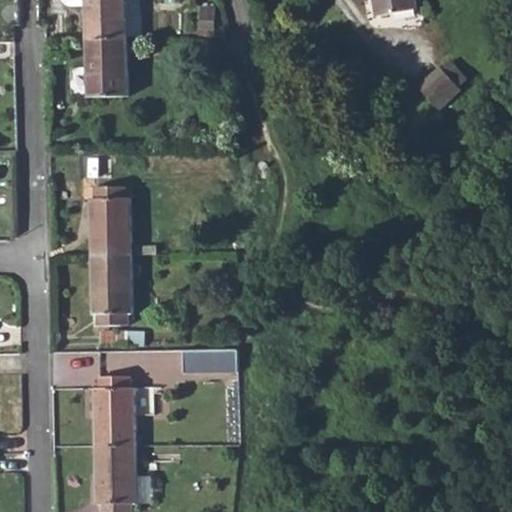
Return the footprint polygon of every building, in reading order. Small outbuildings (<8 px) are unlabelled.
[(87,0),(88,41),(129,40),(128,0),(87,0)] [(129,40),(88,41),(90,98),(129,98),(129,40)] [(436,60),(428,67),(445,86),(452,78),(436,60)] [(445,86),(428,67),(427,65),(408,81),(427,103),(445,88),(445,86)] [(92,199),(93,256),(133,255),(132,199),(126,199),(126,188),(97,188),(96,199),(92,199)] [(133,255),(93,256),(94,316),(98,316),(98,327),(129,326),(129,316),(134,316),(133,255)] [(181,350),(182,373),(237,372),(236,349),(181,350)] [(96,389),(97,448),(137,447),(136,389),(130,389),(130,377),(100,377),(100,389),(96,389)] [(137,447),(97,448),(98,507),(102,507),(102,511),(132,511),(133,506),(137,506),(137,447)]
